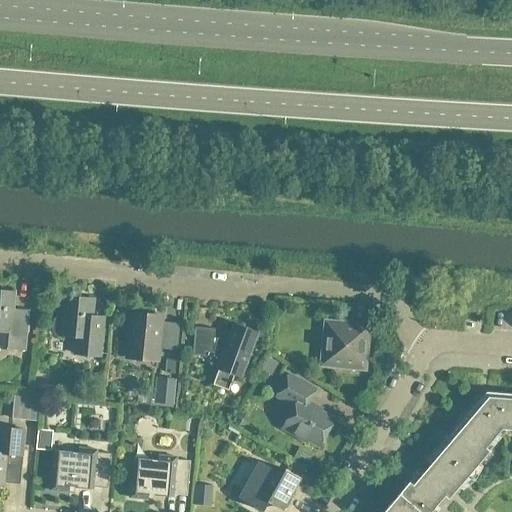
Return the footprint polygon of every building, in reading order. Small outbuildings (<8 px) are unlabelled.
[(0,346),(24,349),(27,319),(12,317),(15,291),(0,289),(0,346)] [(100,355),(103,325),(104,317),(92,315),(93,299),(64,296),(62,320),(59,320),(58,320),(56,321),(54,322),(53,323),(52,325),(52,327),(52,328),(52,329),(52,331),(53,332),(54,334),(55,335),(57,335),(60,336),(61,334),(76,336),(74,353),(100,355)] [(176,349),(179,325),(160,323),(161,315),(132,312),(128,352),(157,355),(158,347),(176,349)] [(241,377),(258,331),(234,322),(227,342),(214,340),(215,328),(195,326),(193,350),(214,352),(222,355),(217,368),(218,369),(213,384),(229,390),(234,375),(241,377)] [(363,366),(367,327),(327,323),(323,363),(363,366)] [(334,419),(311,406),(312,404),(308,401),(315,389),(289,374),(277,395),(295,405),(283,427),(295,434),(296,432),(319,445),(334,419)] [(174,380),(160,379),(158,404),(172,406),(174,380)] [(12,418),(37,420),(39,399),(14,396),(12,418)] [(450,496),(489,450),(486,447),(502,428),(489,396),(452,438),(448,434),(426,459),(431,463),(423,473),(450,496)] [(511,397),(489,396),(502,428),(511,429),(511,397)] [(0,485),(5,486),(7,461),(22,462),(25,428),(0,425),(0,485)] [(108,488),(109,454),(96,453),(96,447),(78,446),(78,451),(54,450),(50,489),(69,491),(69,486),(94,489),(94,486),(108,488)] [(187,495),(190,464),(176,462),(177,457),(158,455),(158,459),(133,457),(130,497),(148,499),(149,494),(173,496),(173,494),(187,495)] [(282,509),(301,477),(306,467),(293,459),(287,469),(286,468),(282,474),(259,461),(239,497),(263,511),(268,501),(282,509)] [(430,511),(445,495),(448,498),(450,496),(423,473),(413,484),(409,481),(383,511),(430,511)] [(210,505),(212,485),(196,484),(194,504),(210,505)]
